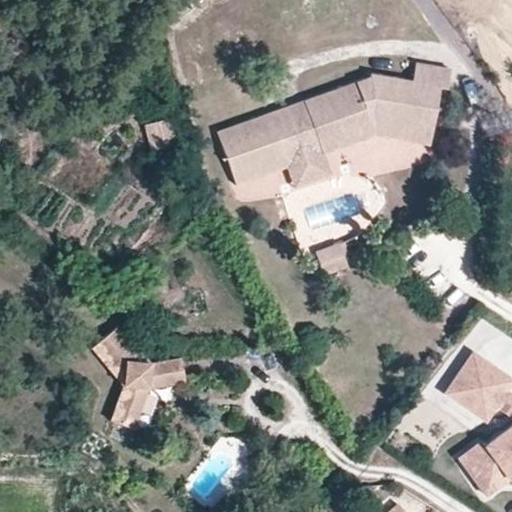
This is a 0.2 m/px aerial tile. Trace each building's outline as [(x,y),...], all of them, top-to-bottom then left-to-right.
[(428,143),(438,84),(446,86),(450,66),(414,60),(411,80),(369,72),(369,76),(215,130),(231,174),(263,163),(266,171),(285,165),(286,165),(283,156),(319,143),(322,152),(323,152),(343,144),(338,129),(376,116),(411,122),(408,139),(428,143)] [(408,139),(411,122),(376,116),(338,129),(343,144),(374,134),(408,139)] [(175,145),(168,119),(153,123),(159,149),(175,145)] [(159,149),(153,123),(144,125),(151,151),(159,149)] [(286,165),(322,152),(319,143),(283,156),(286,165)] [(330,173),(323,152),(322,152),(286,165),(285,165),(293,186),(330,173)] [(234,183),(266,171),(263,163),(231,174),(234,183)] [(347,267),(339,243),(314,252),(323,276),(347,267)] [(182,378),(178,355),(148,360),(116,322),(90,344),(122,381),(109,418),(130,425),(145,384),(182,378)] [(504,389),(511,378),(470,350),(442,391),(483,419),(494,404),(497,406),(507,391),(504,389)] [(511,394),(507,391),(497,406),(506,413),(511,420),(511,394)] [(511,424),(483,445),(478,439),(455,456),(475,483),(498,466),(505,476),(511,471),(511,424)] [(483,494),(506,477),(505,476),(498,466),(475,483),(483,494)] [(404,511),(396,501),(382,511),(404,511)]
